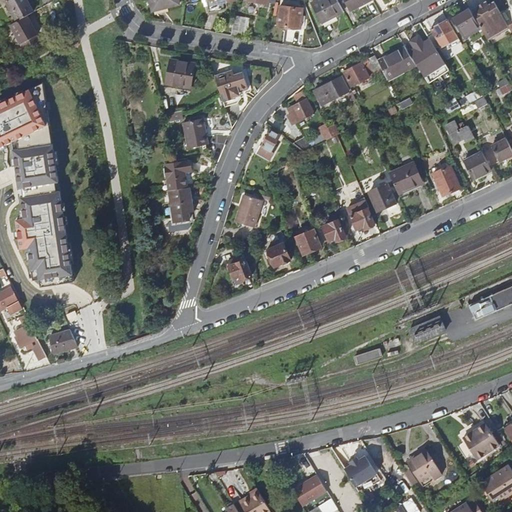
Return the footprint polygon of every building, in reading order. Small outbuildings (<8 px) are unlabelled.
[(13,25),(26,51),(42,43),(39,36),(37,37),(28,18),(34,15),(26,0),(9,0),(10,2),(7,3),(17,23),(13,25)] [(179,0),(150,0),(154,11),(181,3),(179,0)] [(320,0),(313,4),(323,23),(345,12),(338,0),(320,0)] [(345,0),(352,12),(374,0),(345,0)] [(474,14),(483,29),(489,38),(508,26),(494,1),(474,14)] [(304,9),(280,7),(279,27),(302,28),(304,9)] [(455,18),(467,38),(483,29),(474,14),(471,9),(455,18)] [(236,14),(232,34),(247,37),(251,17),(236,14)] [(454,30),(448,21),(433,29),(441,44),(444,42),(441,37),(454,30)] [(410,52),(418,64),(431,84),(451,70),(431,39),(422,44),(417,37),(410,42),(415,49),(410,52)] [(379,62),(383,68),(389,79),(418,64),(410,52),(407,48),(379,62)] [(370,61),(346,73),(353,87),(371,78),(369,75),(383,68),(379,62),(376,56),(369,60),(370,61)] [(172,60),(168,84),(193,88),(196,64),(172,60)] [(231,70),(214,76),(223,102),(235,98),(234,93),(239,91),(248,88),(242,71),(233,74),(231,70)] [(343,77),(316,92),(323,105),(331,100),(332,102),(351,92),(343,77)] [(511,88),(511,86),(510,81),(499,87),(502,94),(511,88)] [(41,277),(42,285),(75,279),(64,208),(61,189),(58,190),(56,180),(60,180),(54,143),(50,144),(48,126),(51,125),(44,83),(0,104),(0,148),(13,142),(19,140),(20,149),(14,150),(20,186),(24,185),(25,195),(22,196),(25,217),(17,218),(21,247),(29,246),(35,278),(41,277)] [(485,95),(492,91),(488,84),(474,93),(478,99),(485,95)] [(485,96),(477,100),(481,106),(488,102),(485,96)] [(445,105),(450,114),(461,107),(458,102),(457,98),(445,105)] [(458,102),(461,107),(469,103),(466,98),(458,102)] [(308,99),(289,109),(296,123),(315,113),(308,99)] [(472,102),(462,107),(465,112),(475,108),(472,102)] [(185,123),(190,149),(210,145),(207,130),(204,130),(201,119),(185,123)] [(448,125),(452,133),(451,134),(456,143),(475,134),(469,124),(461,128),(457,120),(448,125)] [(329,128),(334,137),(339,135),(341,134),(336,125),(329,128)] [(306,137),(294,144),(305,152),(315,147),(334,137),(329,128),(323,132),(324,135),(309,143),(306,137)] [(272,130),(258,151),(269,159),(273,153),(271,151),(281,136),(272,130)] [(492,140),(495,145),(508,139),(505,134),(492,140)] [(493,146),(501,161),(511,155),(511,147),(508,139),(495,145),(493,146)] [(465,161),(474,179),(493,170),(483,152),(465,161)] [(167,165),(172,190),(189,187),(186,171),(193,170),(192,160),(167,165)] [(390,173),(399,193),(412,188),(411,187),(423,181),(414,163),(390,173)] [(435,173),(445,195),(462,188),(452,166),(435,173)] [(186,171),(189,187),(192,187),(196,186),(193,170),(186,171)] [(371,193),(379,212),(397,204),(389,185),(371,193)] [(172,190),(176,221),(191,219),(190,210),(195,209),(192,187),(189,187),(172,190)] [(245,195),(236,222),(255,228),(264,201),(245,195)] [(349,208),(358,230),(366,226),(367,229),(377,224),(370,210),(371,209),(367,200),(349,208)] [(319,230),(324,242),(331,240),(331,241),(337,238),(339,241),(348,237),(341,220),(326,226),(326,228),(319,230)] [(297,237),(305,255),(322,247),(315,229),(297,237)] [(270,249),(277,267),(293,260),(286,243),(270,249)] [(246,260),(230,266),(237,283),(241,282),(240,280),(242,279),(243,280),(253,276),(246,260)] [(2,281),(6,287),(11,285),(7,278),(2,281)] [(468,321),(511,301),(511,283),(461,306),(468,321)] [(0,296),(0,302),(4,310),(13,305),(17,312),(24,308),(11,284),(11,285),(6,287),(5,288),(8,292),(0,296)] [(22,321),(25,327),(31,324),(28,318),(22,321)] [(439,318),(410,327),(415,343),(444,334),(439,318)] [(17,332),(19,336),(17,337),(23,347),(27,345),(29,349),(35,345),(33,342),(39,339),(31,324),(25,327),(17,332)] [(52,336),(58,354),(81,347),(74,330),(52,336)] [(37,351),(42,360),(47,358),(41,348),(37,351)] [(355,355),(357,363),(382,356),(380,348),(355,355)] [(487,423),(464,437),(479,459),(501,445),(487,423)] [(408,463),(420,481),(424,486),(436,479),(440,485),(447,481),(439,469),(427,451),(408,463)] [(352,464),(345,469),(356,487),(377,474),(366,456),(359,460),(352,464)] [(482,483),(495,503),(500,510),(511,502),(511,467),(510,464),(482,483)] [(414,478),(406,465),(401,468),(410,481),(414,478)] [(303,506),(327,491),(317,475),(293,489),(303,506)] [(243,505),(247,511),(270,511),(271,511),(261,494),(243,505)]
